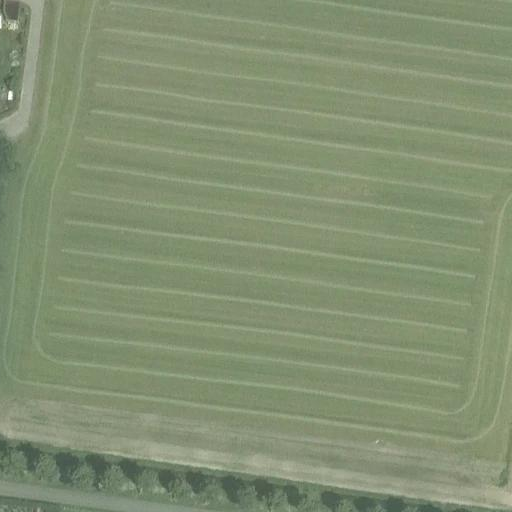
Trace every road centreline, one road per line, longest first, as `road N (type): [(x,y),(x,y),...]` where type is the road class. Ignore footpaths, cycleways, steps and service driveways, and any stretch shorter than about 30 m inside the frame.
road 1 (unclassified): [(168,511),(0,488)]
road 2 (unknown): [(41,3),(38,56),(0,143)]
